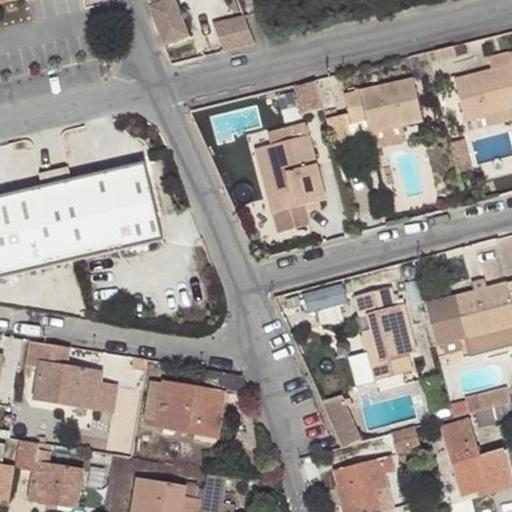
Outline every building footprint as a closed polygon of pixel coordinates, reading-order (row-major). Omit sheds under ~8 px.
[(165,0),(148,7),(163,46),(188,37),(172,0),(165,0)] [(253,44),(242,16),(212,27),(222,51),(253,44)] [(452,46),(433,51),(436,62),(456,57),(452,46)] [(464,120),(486,115),(511,108),(511,52),(509,54),(508,52),(486,58),(490,69),(453,79),(464,120)] [(362,106),(365,120),(367,133),(422,119),(412,78),(343,95),(347,110),(362,106)] [(347,110),(348,114),(350,124),(365,120),(362,106),(347,110)] [(511,108),(486,115),(490,126),(511,119),(511,108)] [(324,119),(331,148),(352,143),(348,125),(350,124),(348,114),(324,119)] [(270,144),(266,146),(282,209),(270,213),(275,233),(309,224),(305,209),(304,204),(318,200),(324,199),(305,122),(267,132),(270,144)] [(282,209),(266,146),(254,148),(270,213),(282,209)] [(49,181),(68,260),(156,239),(138,160),(64,178),(49,181)] [(61,166),(47,169),(49,181),(64,178),(61,166)] [(49,181),(47,169),(31,173),(34,185),(49,181)] [(0,275),(68,260),(49,181),(34,185),(0,192),(0,275)] [(320,206),(318,200),(304,204),(305,209),(320,206)] [(471,281),(474,291),(486,288),(483,278),(471,281)] [(474,291),(425,303),(435,345),(441,344),(459,340),(464,338),(468,355),(511,343),(511,281),(486,288),(474,291)] [(312,320),(353,315),(349,286),(309,291),(312,320)] [(389,287),(353,297),(358,319),(366,317),(369,331),(375,350),(367,352),(374,380),(411,371),(406,354),(416,351),(403,304),(394,306),(389,287)] [(369,331),(362,332),(367,352),(375,350),(369,331)] [(69,347),(29,340),(24,366),(37,368),(32,400),(67,405),(68,403),(95,408),(95,411),(112,413),(116,386),(99,383),(102,371),(66,365),(69,347)] [(459,340),(441,344),(443,354),(461,350),(459,340)] [(241,375),(203,369),(201,388),(164,382),(163,385),(151,383),(147,407),(159,409),(156,427),(196,433),(197,425),(218,428),(230,430),(233,412),(221,410),(223,394),(248,395),(241,375)] [(476,394),(480,409),(491,406),(510,401),(506,387),(476,394)] [(338,395),(320,403),(339,447),(359,441),(338,395)] [(511,400),(510,401),(491,406),(495,419),(511,414),(511,400)] [(480,409),(474,410),(479,427),(496,423),(495,419),(491,406),(480,409)] [(0,437),(8,439),(12,413),(0,410),(0,437)] [(460,496),(476,492),(475,487),(511,477),(511,479),(511,478),(511,447),(479,456),(468,419),(441,427),(460,496)] [(197,425),(196,433),(217,437),(218,428),(197,425)] [(414,427),(389,433),(395,453),(419,448),(414,427)] [(87,445),(107,446),(107,431),(88,430),(87,445)] [(38,450),(39,443),(19,441),(14,469),(33,472),(28,500),(75,508),(81,470),(48,465),(51,451),(38,450)] [(0,504),(6,505),(12,467),(2,466),(5,445),(0,444),(0,504)] [(390,456),(348,467),(363,505),(366,511),(379,511),(373,490),(387,487),(383,474),(394,472),(390,456)] [(366,511),(363,505),(348,467),(333,471),(339,489),(343,488),(349,511),(366,511)] [(227,478),(208,476),(201,511),(232,511),(233,505),(222,504),(227,478)] [(475,487),(476,492),(477,496),(511,486),(511,479),(511,477),(475,487)] [(197,511),(200,490),(138,479),(132,511),(197,511)] [(349,511),(343,488),(339,489),(336,489),(341,511),(349,511)]
